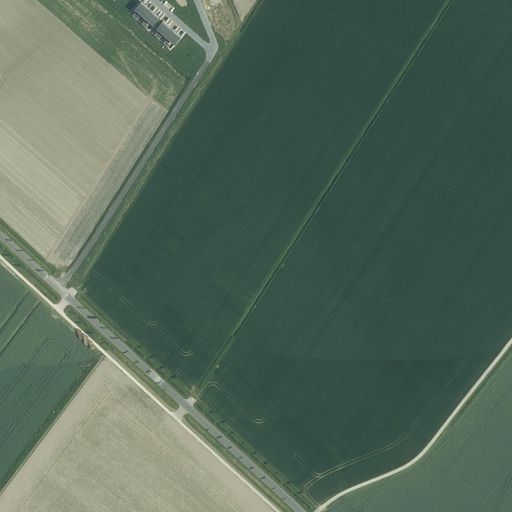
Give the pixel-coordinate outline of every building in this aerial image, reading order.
[(141,1),(135,8),(139,12),(145,5),(145,4),(144,3),(141,1)] [(145,5),(139,12),(144,16),(150,9),(147,7),(146,6),(145,5)] [(150,9),(144,16),(148,20),(155,13),(154,12),(153,11),(150,9)] [(155,13),(148,20),(153,24),(159,17),(156,15),(155,14),(155,13)] [(163,20),(157,27),(161,31),(167,24),(166,24),(165,23),(163,20)] [(167,24),(161,31),(166,35),(172,28),(171,28),(169,26),(168,25),(167,24)] [(172,28),(166,35),(170,39),(176,32),(174,31),(172,29),(172,28)] [(176,32),(170,39),(175,43),(181,36),(180,36),(178,34),(177,33),(176,32)]
